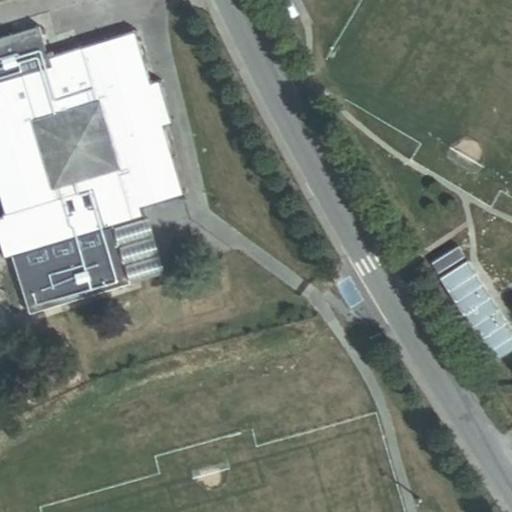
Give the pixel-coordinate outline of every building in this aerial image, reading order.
[(0,82),(51,67),(48,59),(39,28),(0,39),(0,82)] [(142,210),(185,197),(164,128),(160,129),(147,86),(151,85),(135,33),(48,59),(51,67),(0,82),(0,194),(7,218),(46,206),(42,193),(88,179),(104,231),(112,228),(144,218),(142,210)] [(164,128),(172,125),(159,82),(151,85),(147,86),(160,129),(164,128)] [(129,288),(112,228),(104,231),(88,179),(42,193),(46,206),(7,218),(0,219),(0,252),(3,263),(11,260),(29,318),(129,288)] [(164,277),(146,218),(144,218),(112,228),(129,288),(164,277)] [(511,327),(469,258),(442,275),(495,359),(511,348),(511,327)]
